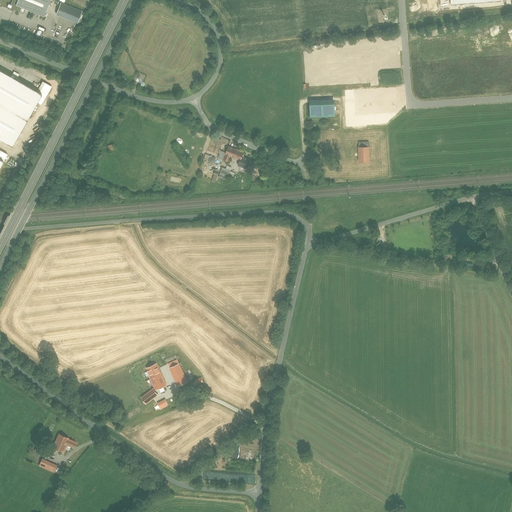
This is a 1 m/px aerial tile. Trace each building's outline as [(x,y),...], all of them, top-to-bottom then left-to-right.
[(52,0),(11,0),(8,11),(15,13),(16,11),(26,14),(27,11),(45,18),(52,0)] [(80,15),(59,6),(54,19),(76,27),(80,15)] [(37,91),(0,70),(0,139),(11,146),(38,100),(41,94),(37,91)] [(43,82),(37,91),(41,94),(38,100),(43,103),(52,87),(43,82)] [(392,88),(361,91),(362,109),(394,107),(392,88)] [(334,101),(310,102),(310,116),(335,116),(334,101)] [(112,138),(107,142),(112,148),(117,144),(112,138)] [(243,153),(227,147),(222,160),(229,162),(230,157),(239,161),(240,161),(242,157),(243,153)] [(358,147),(359,162),(369,162),(369,147),(358,147)] [(208,161),(208,162),(213,165),(216,158),(205,154),(204,159),(208,161)] [(249,159),(242,157),(240,161),(239,161),(237,166),(245,168),(246,169),(248,161),(249,159)] [(225,170),(222,169),(220,175),(232,179),(234,173),(230,171),(231,168),(226,166),(225,170)] [(380,235),(375,237),(378,246),(383,244),(380,235)] [(187,382),(177,360),(168,364),(178,386),(187,382)] [(159,369),(156,363),(147,368),(150,376),(149,376),(155,390),(166,385),(161,374),(164,373),(161,368),(159,369)] [(141,397),(146,404),(158,395),(153,389),(141,397)] [(159,403),(162,408),(168,405),(166,400),(159,403)] [(59,435),(53,447),(63,452),(67,444),(75,448),(77,442),(59,435)] [(31,454),(39,458),(43,451),(35,446),(31,454)] [(38,466),(55,475),(58,469),(41,460),(38,466)]
